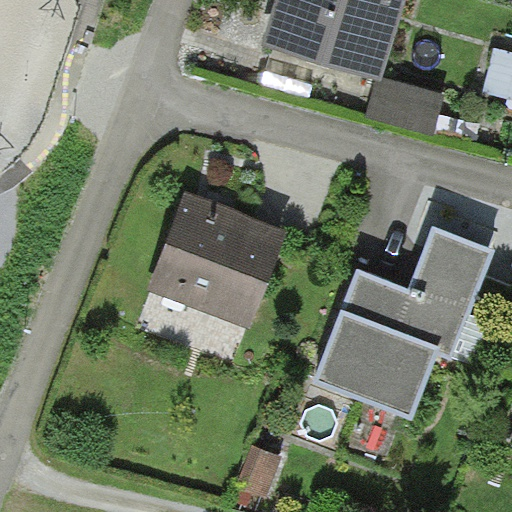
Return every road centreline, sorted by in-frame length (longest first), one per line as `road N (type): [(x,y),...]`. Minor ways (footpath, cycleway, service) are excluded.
road 1 (residential): [(138,92),(511,193)]
road 2 (residential): [(0,443),(138,92)]
